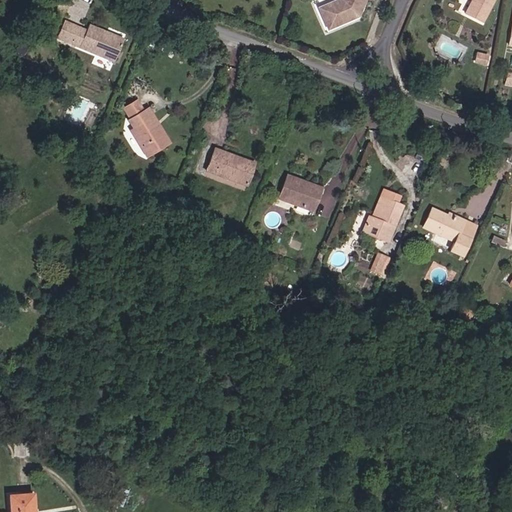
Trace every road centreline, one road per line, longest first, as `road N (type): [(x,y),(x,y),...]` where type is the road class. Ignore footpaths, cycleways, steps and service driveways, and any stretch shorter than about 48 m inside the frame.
road 1 (unclassified): [(164,0),(365,86)]
road 2 (unclassified): [(365,86),(511,135)]
road 3 (track): [(446,511),(511,386)]
